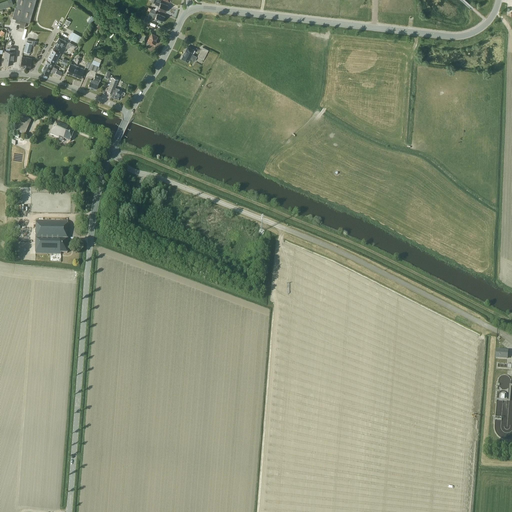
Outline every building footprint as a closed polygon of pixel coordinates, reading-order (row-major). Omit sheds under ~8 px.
[(0,9),(10,6),(13,5),(11,0),(5,0),(0,2),(0,9)] [(36,0),(17,0),(12,17),(16,18),(15,21),(25,24),(26,21),(30,22),(36,0)] [(156,8),(166,12),(168,5),(160,2),(160,0),(150,0),(150,1),(155,2),(154,4),(158,5),(156,8)] [(157,13),(155,13),(156,10),(148,7),(147,10),(154,13),(152,16),(155,17),(155,19),(162,22),(165,16),(157,13)] [(78,42),(79,41),(82,37),(72,31),(68,38),(71,39),(69,43),(59,37),(53,47),(59,51),(60,50),(63,52),(64,49),(65,50),(66,47),(68,48),(69,45),(70,46),(71,44),(76,47),(78,43),(78,42)] [(143,32),(142,33),(140,32),(138,36),(140,38),(139,38),(137,37),(135,40),(143,44),(148,35),(150,36),(145,44),(146,45),(148,46),(150,46),(151,43),(154,45),(156,41),(155,40),(158,36),(151,32),(151,33),(146,31),(145,33),(143,32)] [(26,41),(23,51),(29,53),(33,41),(27,39),(26,42),(26,41)] [(194,61),(196,57),(192,54),(193,53),(194,53),(195,50),(187,46),(181,58),(188,62),(190,58),(192,59),(192,60),(194,61)] [(5,50),(3,62),(13,63),(15,51),(14,51),(14,47),(10,47),(10,51),(5,50)] [(208,50),(202,47),(197,56),(203,59),(208,50)] [(53,49),(50,54),(58,58),(61,53),(53,49)] [(58,58),(50,54),(48,59),(55,63),(58,58)] [(31,66),(32,58),(22,57),(21,64),(31,66)] [(96,71),(99,66),(98,66),(99,64),(100,62),(93,59),(91,63),(89,68),(96,71)] [(47,60),(44,65),(53,70),(56,71),(58,73),(59,71),(57,69),(57,68),(53,66),(55,64),(47,60)] [(81,77),(85,68),(70,62),(67,71),(81,77)] [(52,72),(53,70),(44,65),(42,70),(49,74),(51,72),(52,72)] [(88,86),(96,89),(101,77),(95,74),(93,80),(91,79),(88,86)] [(108,81),(110,82),(107,91),(112,93),(111,96),(120,99),(122,94),(124,95),(125,92),(119,89),(115,87),(118,79),(111,76),(108,81)] [(31,121),(19,116),(13,130),(24,135),(31,121)] [(70,142),(75,131),(64,126),(65,125),(56,122),(50,134),(59,138),(60,137),(70,142)] [(67,253),(68,221),(36,221),(35,254),(61,255),(61,253),(67,253)] [(508,351),(497,350),(496,358),(507,359),(508,351)]
